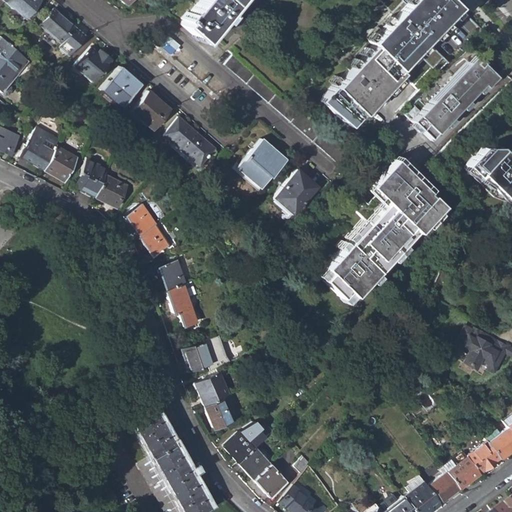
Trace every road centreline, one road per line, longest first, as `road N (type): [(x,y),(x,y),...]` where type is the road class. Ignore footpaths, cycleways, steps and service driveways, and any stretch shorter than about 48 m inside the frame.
road 1 (residential): [(257,511),(227,485),(188,428),(117,241),(90,217),(0,171)]
road 2 (residential): [(107,28),(224,133),(255,103)]
road 3 (residential): [(255,103),(160,22),(107,28)]
